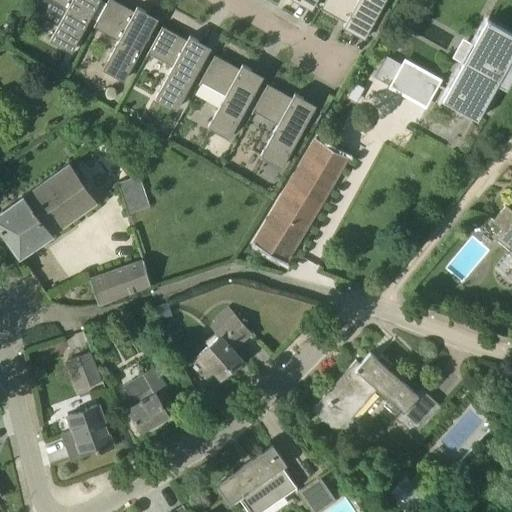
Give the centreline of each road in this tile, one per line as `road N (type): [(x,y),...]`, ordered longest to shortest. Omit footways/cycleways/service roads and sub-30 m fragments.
road 1 (residential): [(95,511),(254,415),(361,304),(511,358)]
road 2 (residential): [(44,511),(0,312)]
